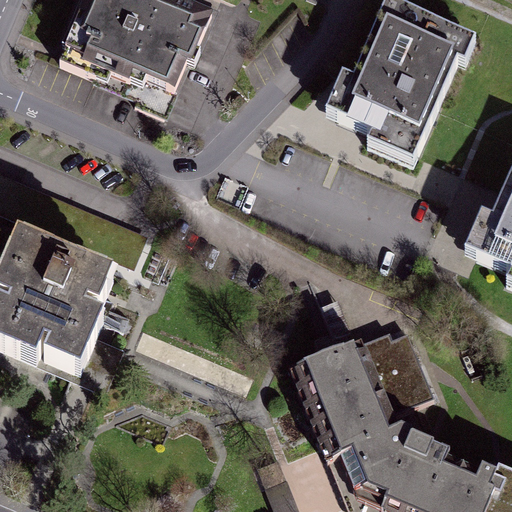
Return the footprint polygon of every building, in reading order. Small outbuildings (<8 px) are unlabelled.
[(213,17),(170,0),(86,0),(59,67),(174,113),(213,17)] [(470,38),(383,3),(335,121),(373,137),(365,156),(414,176),(470,38)] [(0,213),(134,269),(147,238),(0,176),(0,213)] [(511,177),(493,221),(482,216),(464,257),(511,277),(507,290),(511,292),(511,177)] [(115,283),(20,245),(0,293),(0,350),(79,384),(97,340),(110,310),(103,307),(108,297),(115,283)] [(144,334),(136,353),(248,398),(255,379),(144,334)] [(388,341),(295,377),(350,511),(511,511),(511,482),(499,478),(496,484),(399,445),(402,438),(395,423),(439,406),(409,338),(390,347),(388,341)] [(97,340),(79,384),(106,395),(124,351),(97,340)] [(260,476),(273,511),(297,511),(281,468),(260,476)]
